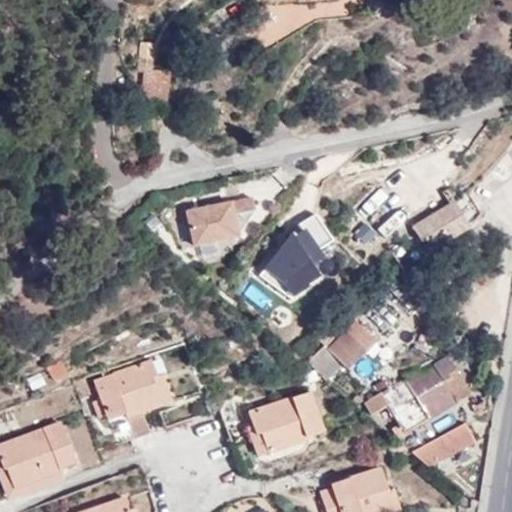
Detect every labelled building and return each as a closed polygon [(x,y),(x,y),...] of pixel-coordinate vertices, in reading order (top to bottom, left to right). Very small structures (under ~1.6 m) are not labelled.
[(139,58),(136,72),(143,74),(144,71),(151,72),(152,60),(139,58)] [(164,107),(169,74),(151,72),(144,71),(143,74),(139,104),(164,107)] [(236,201),(237,213),(191,216),(194,260),(256,256),(252,200),(236,201)] [(416,227),(431,252),(470,227),(455,203),(416,227)] [(319,217),(302,228),(306,234),(299,239),(295,238),(263,278),(294,302),(312,290),(311,288),(323,280),(315,268),(325,262),(320,254),(337,243),(319,217)] [(333,337),(308,363),(326,380),(342,365),(346,370),(366,350),(347,331),(337,341),(333,337)] [(457,403),(443,378),(455,370),(448,358),(434,367),(432,365),(364,405),(370,415),(387,405),(398,425),(392,429),(398,438),(457,403)] [(161,406),(152,378),(158,376),(153,360),(95,380),(101,399),(92,403),(97,418),(105,415),(107,419),(124,414),(126,418),(161,406)] [(457,403),(470,395),(455,370),(443,378),(457,403)] [(303,384),(317,379),(315,372),(301,376),(303,384)] [(173,401),(164,374),(158,376),(152,378),(161,406),(173,401)] [(309,393),(248,413),(252,426),(255,436),(261,435),(268,454),(306,441),(305,438),(323,432),(309,393)] [(363,401),(356,396),(351,402),(357,407),(363,401)] [(75,461),(59,422),(0,443),(0,462),(3,471),(6,469),(13,489),(60,471),(59,468),(75,461)] [(464,424),(411,453),(426,466),(472,439),(464,424)] [(246,429),(256,458),(268,454),(261,435),(255,436),(252,426),(246,429)] [(121,445),(152,443),(152,430),(120,432),(121,445)] [(395,458),(407,450),(398,442),(389,449),(395,458)] [(0,480),(8,500),(63,479),(60,471),(13,489),(6,469),(3,471),(0,462),(0,480)] [(325,511),(391,511),(400,509),(393,488),(389,489),(381,468),(331,485),(332,489),(319,494),(325,511)] [(129,511),(129,510),(124,497),(81,511),(129,511)]
